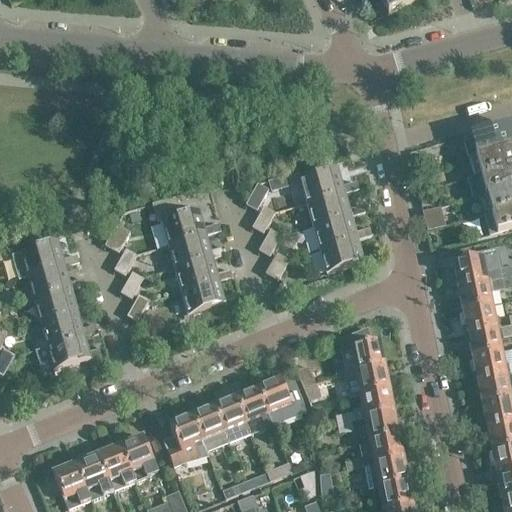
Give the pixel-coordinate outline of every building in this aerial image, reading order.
[(379,0),(388,16),(417,0),(379,0)] [(466,139),(472,159),(511,147),(511,134),(510,127),(466,139)] [(511,147),(472,159),(477,178),(511,168),(511,147)] [(425,171),(421,158),(411,160),(415,173),(425,171)] [(472,201),(482,198),(511,189),(511,168),(477,178),(467,181),(472,201)] [(307,207),(343,197),(337,173),(301,183),(307,207)] [(273,192),(290,187),(287,179),(271,184),(273,192)] [(348,187),(351,195),(358,193),(356,185),(348,187)] [(257,187),(245,207),(257,214),(268,194),(257,187)] [(511,189),(482,198),(488,217),(511,210),(511,189)] [(343,197),(307,207),(314,230),(350,220),(343,197)] [(162,227),(190,219),(184,199),(152,208),(157,223),(162,226),(162,227)] [(355,210),(357,218),(365,216),(363,208),(355,210)] [(264,210),(252,231),(263,237),(275,217),(264,210)] [(493,237),(511,231),(511,210),(488,217),(493,237)] [(438,215),(424,219),(428,233),(442,229),(438,215)] [(190,219),(162,227),(168,250),(206,239),(220,235),(218,228),(204,231),(199,216),(190,219)] [(350,220),(314,230),(320,254),(356,244),(350,220)] [(117,228),(104,249),(118,257),(131,236),(117,228)] [(362,233),(364,241),(371,239),(369,231),(362,233)] [(271,233),(259,254),(270,260),(282,240),(271,233)] [(206,239),(168,250),(175,273),(212,262),(227,258),(225,251),(210,254),(206,239)] [(327,277),(363,267),(356,244),(320,254),(327,277)] [(28,280),(65,271),(58,247),(22,257),(28,280)] [(125,253),(113,274),(124,280),(136,259),(125,253)] [(265,277),(277,284),(289,263),(277,256),(265,277)] [(77,259),(69,261),(71,269),(79,267),(77,259)] [(483,261),(454,267),(459,291),(511,279),(511,270),(510,271),(510,270),(499,272),(499,271),(485,273),(483,261)] [(212,262),(175,273),(181,296),(219,285),(233,281),(231,274),(217,278),(212,262)] [(65,271),(28,280),(35,304),(71,294),(85,290),(83,282),(69,286),(65,271)] [(132,276),(120,297),(131,303),(142,282),(132,276)] [(511,279),(459,291),(464,315),(492,309),(490,295),(511,290),(511,279)] [(237,296),(230,298),(223,300),(219,285),(181,296),(188,319),(240,305),(237,296)] [(71,294),(35,304),(41,327),(77,317),(92,313),(90,305),(75,309),(71,294)] [(138,299),(126,320),(137,326),(149,305),(138,299)] [(468,338),(497,332),(492,309),(464,315),(468,338)] [(77,317),(41,327),(48,350),(84,340),(98,336),(96,328),(82,332),(77,317)] [(497,332),(468,338),(473,360),(502,355),(499,342),(511,339),(511,329),(511,330),(497,332)] [(0,331),(0,351),(8,336),(0,331)] [(346,377),(386,369),(381,346),(373,348),(367,334),(369,334),(368,332),(336,344),(336,346),(339,345),(341,354),(346,377)] [(102,351),(96,353),(88,355),(84,340),(48,350),(54,374),(105,360),(102,351)] [(511,352),(502,355),(473,360),(478,385),(507,379),(511,377),(511,352)] [(3,353),(0,359),(0,378),(3,380),(14,359),(3,353)] [(357,385),(360,399),(390,393),(386,369),(346,377),(348,387),(357,385)] [(296,375),(306,397),(318,392),(308,370),(296,375)] [(507,379),(478,385),(482,408),(511,402),(507,379)] [(258,394),(268,418),(291,409),(281,384),(270,388),(270,386),(260,390),(261,393),(258,394)] [(306,397),(309,405),(322,401),(318,392),(306,397)] [(365,422),(395,416),(390,393),(360,399),(363,411),(353,413),(353,415),(336,418),(337,427),(352,425),(365,422)] [(268,418),(258,394),(248,398),(247,396),(238,399),(239,401),(235,403),(246,427),(268,418)] [(511,404),(511,402),(482,408),(487,431),(511,426),(511,404)] [(246,427),(235,403),(226,406),(225,404),(216,408),(217,410),(214,412),(228,448),(250,439),(246,427)] [(228,448),(214,412),(204,416),(203,413),(194,417),(195,419),(191,421),(206,456),(228,448)] [(306,427),(305,412),(296,413),(299,429),(306,427)] [(365,422),(370,446),(400,439),(395,416),(365,422)] [(186,467),(199,463),(207,461),(206,456),(191,421),(181,425),(181,422),(172,426),(173,428),(170,429),(174,440),(163,444),(174,471),(186,467)] [(353,433),(352,425),(337,427),(339,436),(353,433)] [(511,426),(487,431),(492,454),(511,450),(511,426)] [(347,474),(361,471),(374,468),(404,462),(400,439),(370,446),(359,448),(362,461),(345,465),(346,469),(341,470),(342,474),(347,473),(347,474)] [(123,449),(120,450),(135,487),(158,478),(143,441),(133,445),(132,442),(122,446),(123,449)] [(98,459),(113,496),(135,487),(120,450),(111,454),(110,451),(100,455),(101,457),(98,459)] [(511,450),(492,454),(497,477),(511,474),(511,450)] [(79,467),(76,468),(92,505),(113,496),(98,459),(89,462),(88,459),(78,463),(79,467)] [(374,468),(379,491),(409,485),(404,462),(374,468)] [(270,486),(293,477),(289,467),(266,477),(270,486)] [(92,505),(76,468),(67,472),(66,469),(55,473),(56,476),(53,477),(66,509),(78,505),(80,509),(92,505)] [(511,474),(497,477),(502,502),(511,500),(511,474)] [(305,475),(305,499),(316,499),(315,475),(305,475)] [(266,477),(244,485),(248,495),(270,486),(266,477)] [(248,495),(244,485),(222,494),(226,504),(248,495)] [(379,491),(382,511),(397,511),(414,509),(409,485),(379,491)] [(183,511),(178,498),(166,502),(168,508),(157,511),(183,511)] [(252,499),(237,506),(239,511),(251,511),(256,510),(252,499)] [(511,511),(511,500),(502,502),(503,511),(511,511)]
